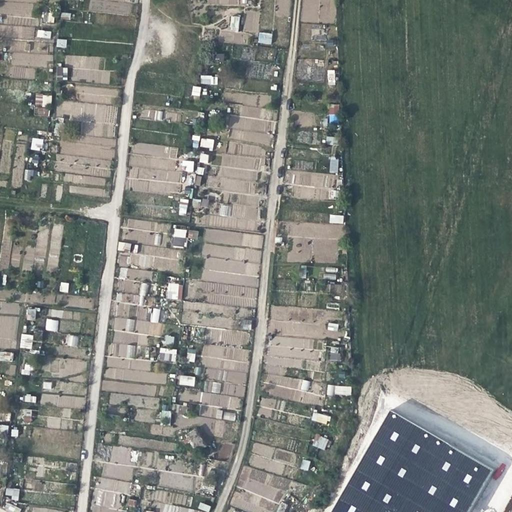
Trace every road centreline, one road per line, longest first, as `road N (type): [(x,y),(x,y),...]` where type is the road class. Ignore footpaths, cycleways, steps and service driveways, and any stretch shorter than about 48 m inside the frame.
road 1 (track): [(292,0),(246,414),(211,511)]
road 2 (track): [(78,511),(143,0)]
